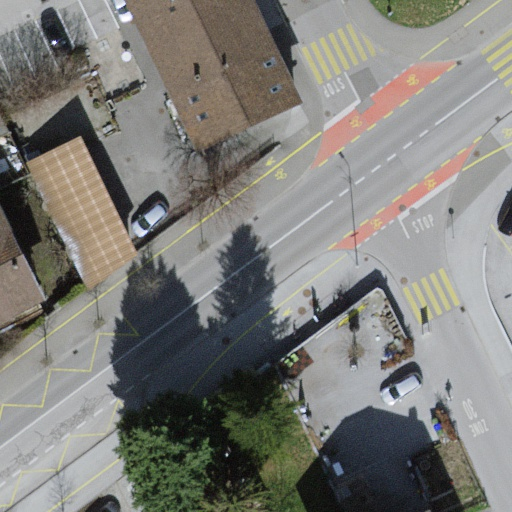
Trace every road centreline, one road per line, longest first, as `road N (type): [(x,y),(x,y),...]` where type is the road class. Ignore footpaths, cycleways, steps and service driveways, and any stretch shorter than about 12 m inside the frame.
road 1 (residential): [(380,166),(0,445)]
road 2 (residential): [(511,480),(380,166)]
road 3 (residential): [(314,0),(380,166)]
road 4 (residential): [(511,69),(380,166)]
